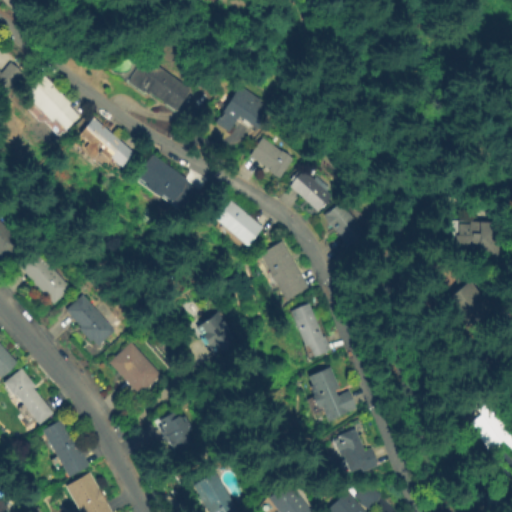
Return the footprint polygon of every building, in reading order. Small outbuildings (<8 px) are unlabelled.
[(176,114),(126,82),(141,58),(191,90),(176,114)] [(22,75),(0,102),(0,69),(7,62),(22,75)] [(37,123),(17,102),(43,77),(69,104),(66,106),(78,119),(58,139),(42,123),(37,123)] [(252,127),(237,118),(228,133),(214,124),(237,87),(266,105),(252,127)] [(133,154),(120,171),(99,153),(92,161),(81,152),(88,144),(78,136),(92,120),(133,154)] [(278,179),(244,157),(258,136),(292,159),(278,179)] [(202,194),(186,218),(134,182),(150,158),(202,194)] [(315,214),(286,189),(291,184),(287,181),(294,174),(297,176),(300,172),(311,181),(315,176),(329,187),(324,192),(329,197),(315,214)] [(345,246),(319,218),(336,203),(362,231),(345,246)] [(246,248),(241,244),(238,249),(211,227),(230,204),(261,229),(246,248)] [(2,262),(0,259),(0,221),(21,245),(2,262)] [(493,257),(453,256),(454,240),(449,240),(449,222),(494,223),(493,257)] [(306,289),(285,302),(258,255),(279,243),(306,289)] [(51,305),(14,266),(32,249),(69,289),(51,305)] [(474,335),(446,301),(469,282),(497,316),(474,335)] [(96,349),(77,330),(79,328),(64,313),(78,298),(113,332),(96,349)] [(329,352),(312,359),(307,347),(303,348),(288,313),(306,306),(319,338),(322,337),(329,352)] [(213,359),(192,328),(215,312),(236,343),(213,359)] [(136,395),(106,363),(127,342),(158,374),(136,395)] [(0,379),(0,345),(16,363),(0,379)] [(353,411),(325,423),(320,411),(316,412),(309,397),(314,395),(306,378),(327,369),(335,389),(332,390),(335,397),(345,392),(353,411)] [(37,426),(33,421),(28,425),(17,411),(23,406),(14,395),(11,397),(0,384),(14,372),(16,374),(20,371),(34,387),(31,390),(52,414),(37,426)] [(511,453),(502,442),(490,453),(467,427),(478,418),(473,413),(484,403),(511,434),(511,453)] [(175,463),(154,421),(172,412),(175,418),(181,415),(199,451),(175,463)] [(86,466),(65,477),(41,432),(58,422),(67,438),(70,436),(86,466)] [(378,466),(361,475),(358,469),(350,473),(342,457),(338,459),(332,446),(338,443),(335,438),(351,430),(362,452),(369,449),(378,466)] [(109,511),(77,511),(63,486),(87,472),(109,511)] [(205,511),(190,485),(213,472),(235,511),(205,511)] [(276,511),(274,511),(262,511),(256,503),(287,480),(310,511),(276,511)] [(364,511),(326,511),(325,510),(344,492),(350,499),(362,481),(377,491),(364,511)] [(4,511),(0,511),(0,496),(10,507),(4,511)] [(469,511),(469,498),(497,497),(498,511),(469,511)]
